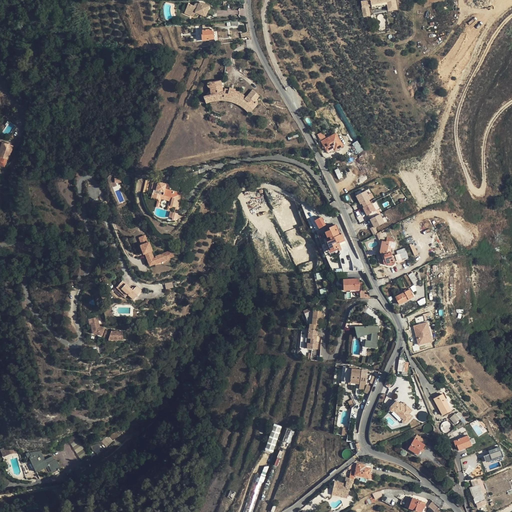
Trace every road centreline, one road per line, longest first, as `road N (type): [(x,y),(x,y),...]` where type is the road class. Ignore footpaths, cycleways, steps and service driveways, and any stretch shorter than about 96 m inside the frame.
road 1 (unclassified): [(249,0),(260,55),(315,149),(400,329),(365,416),(367,448)]
road 2 (residential): [(0,245),(32,249),(28,300),(63,341),(79,343),(73,304),(93,261),(80,192),(88,177),(126,273)]
